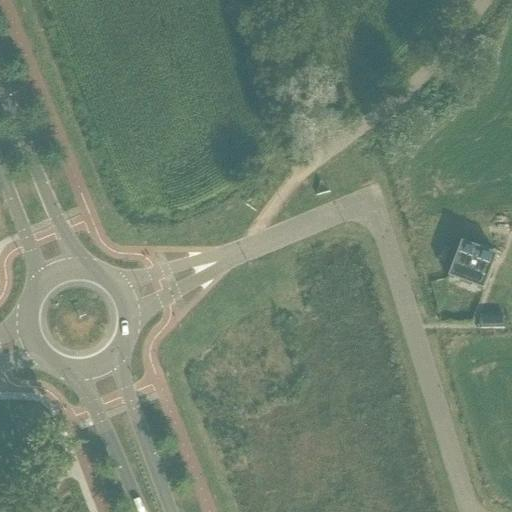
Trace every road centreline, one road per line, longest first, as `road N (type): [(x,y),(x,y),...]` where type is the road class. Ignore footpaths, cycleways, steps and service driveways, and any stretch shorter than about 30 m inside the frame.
road 1 (residential): [(224,261),(349,206),(365,207),(473,511)]
road 2 (unclassified): [(298,177),(412,88),(487,0)]
road 3 (tertiary): [(77,265),(0,81)]
road 4 (tertiary): [(173,511),(119,356)]
road 5 (tertiary): [(77,374),(137,511)]
